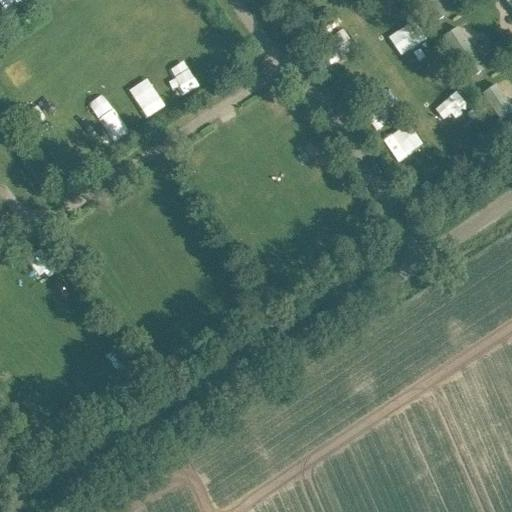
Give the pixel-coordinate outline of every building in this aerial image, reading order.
[(417,0),(430,23),(446,15),(438,0),(417,0)] [(472,78),(486,67),(457,26),(442,36),(472,78)] [(504,130),(511,124),(511,108),(496,84),(480,94),(504,130)] [(137,104),(146,118),(160,108),(151,94),(137,104)] [(162,301),(171,325),(187,319),(178,295),(162,301)]
